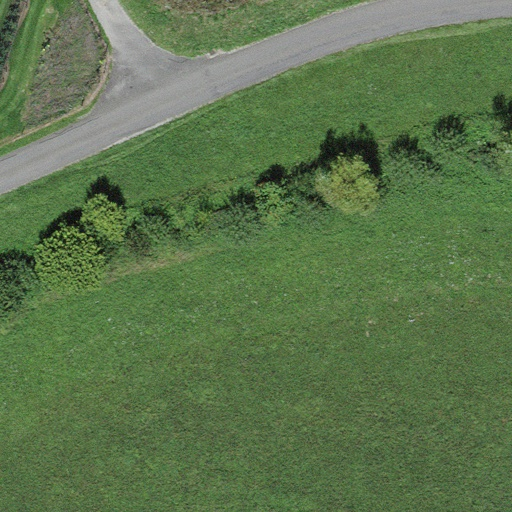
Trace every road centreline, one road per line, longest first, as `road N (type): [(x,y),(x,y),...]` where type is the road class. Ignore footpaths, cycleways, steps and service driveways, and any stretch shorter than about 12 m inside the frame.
road 1 (unclassified): [(511,3),(442,8),(337,36),(0,182)]
road 2 (track): [(104,0),(156,109)]
